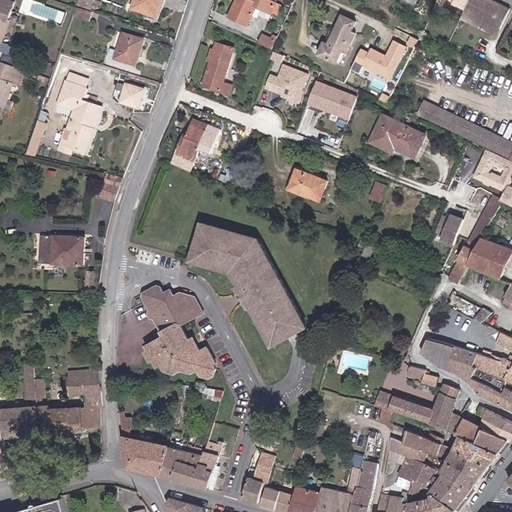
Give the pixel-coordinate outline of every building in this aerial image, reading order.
[(11,0),(0,0),(0,41),(2,42),(9,20),(8,20),(14,1),(11,0)] [(78,0),(77,5),(90,9),(93,0),(78,0)] [(161,0),(134,0),(132,8),(156,16),(161,0)] [(276,5),(265,0),(235,0),(228,18),(246,27),(257,5),(272,13),(276,5)] [(469,0),(437,0),(433,10),(439,13),(445,0),(448,0),(453,3),(452,5),(464,11),(469,0)] [(509,9),(491,0),(469,0),(464,11),(500,29),(509,9)] [(93,12),(77,7),(75,16),(89,21),(93,12)] [(500,29),(464,11),(460,18),(496,36),(500,29)] [(351,29),(354,21),(341,14),(327,42),(323,40),(317,53),(335,61),(341,49),(345,52),(355,32),(351,29)] [(123,33),(115,58),(136,65),(143,39),(123,33)] [(271,48),(276,37),(271,34),(270,38),(261,34),(257,42),(271,48)] [(365,72),(367,66),(397,78),(412,43),(397,37),(391,53),(374,46),(372,51),(364,48),(355,68),(365,72)] [(210,83),(209,88),(229,95),(232,86),(222,83),(234,49),(216,44),(214,51),(212,50),(208,61),(210,62),(203,81),(210,83)] [(17,85),(22,69),(0,61),(0,104),(5,91),(2,90),(6,81),(13,83),(17,85)] [(267,88),(298,100),(308,74),(284,65),(279,78),(272,75),(267,88)] [(70,74),(68,81),(86,88),(89,81),(70,74)] [(321,78),(312,103),(354,119),(363,95),(321,78)] [(86,88),(68,81),(66,80),(58,104),(75,110),(79,112),(75,121),(71,120),(67,130),(72,131),(69,139),(64,137),(61,144),(74,148),(83,152),(87,140),(90,141),(102,107),(82,99),(86,88)] [(0,104),(5,106),(13,83),(6,81),(2,90),(5,91),(0,104)] [(143,90),(126,84),(121,102),(138,107),(143,90)] [(415,114),(498,154),(504,141),(422,101),(415,114)] [(422,133),(380,113),(368,139),(381,145),(384,141),(412,155),(422,133)] [(186,140),(182,138),(176,152),(195,161),(211,125),(194,119),(188,135),(186,140)] [(47,124),(38,121),(34,134),(42,137),(47,124)] [(72,131),(67,130),(65,129),(63,137),(64,137),(69,139),(72,131)] [(511,144),(504,141),(498,154),(507,158),(511,147),(511,144)] [(71,154),(74,148),(61,144),(59,149),(71,154)] [(474,177),(504,193),(507,187),(510,180),(511,176),(511,162),(508,161),(507,160),(488,151),(474,177)] [(324,180),(296,169),(288,188),(317,199),(324,180)] [(226,180),(233,183),(236,176),(229,173),(226,180)] [(100,200),(115,203),(118,189),(123,179),(105,176),(100,200)] [(373,196),(387,201),(393,184),(379,179),(373,196)] [(504,193),(501,201),(511,206),(511,188),(507,187),(504,193)] [(491,196),(472,235),(482,240),(483,237),(501,201),(491,196)] [(442,215),(437,228),(444,230),(446,225),(456,228),(457,227),(463,215),(451,210),(449,218),(442,215)] [(203,222),(195,260),(216,266),(224,228),(203,222)] [(258,237),(224,228),(216,266),(232,270),(239,272),(237,279),(240,284),(233,288),(236,294),(241,295),(243,293),(245,297),(243,299),(241,302),(245,309),(252,305),(274,344),(306,326),(276,270),(258,237)] [(472,235),(450,280),(459,284),(460,285),(469,265),(470,266),(482,240),(472,235)] [(511,249),(483,237),(482,240),(470,266),(501,280),(509,264),(511,255),(511,249)] [(83,267),(84,238),(54,238),(54,265),(83,267)] [(158,286),(146,293),(145,299),(151,311),(155,311),(159,318),(158,322),(167,338),(149,348),(152,352),(148,354),(154,363),(157,362),(161,368),(165,366),(169,372),(180,375),(186,372),(213,381),(217,375),(218,367),(215,363),(217,361),(209,346),(204,349),(197,353),(190,341),(193,339),(184,323),(205,311),(197,296),(185,293),(177,297),(164,294),(161,287),(158,286)] [(177,297),(185,293),(175,290),(173,288),(171,289),(161,287),(164,294),(177,297)] [(236,294),(241,302),(243,299),(245,297),(243,293),(241,295),(236,294)] [(482,310),(473,320),(482,325),(490,314),(482,310)] [(155,311),(151,311),(150,314),(154,321),(158,322),(159,318),(155,311)] [(511,339),(500,334),(496,343),(511,351),(511,339)] [(197,353),(204,349),(197,336),(193,339),(190,341),(197,353)] [(429,341),(422,354),(440,368),(451,372),(462,351),(429,341)] [(462,351),(451,372),(458,374),(463,365),(461,365),(468,353),(462,351)] [(461,365),(463,365),(470,353),(468,353),(461,365)] [(470,353),(463,365),(464,366),(476,373),(481,372),(486,358),(470,353)] [(502,363),(486,358),(481,372),(506,382),(511,384),(511,364),(504,361),(502,363)] [(7,383),(0,384),(0,449),(5,449),(3,439),(28,437),(27,421),(38,420),(36,377),(35,364),(23,365),(25,401),(33,401),(33,408),(0,411),(0,407),(7,407),(7,383)] [(96,365),(71,367),(72,373),(100,370),(99,369),(96,365)] [(464,366),(460,375),(472,385),(474,380),(476,373),(464,366)] [(408,374),(423,378),(425,372),(409,368),(408,374)] [(36,377),(38,420),(39,437),(82,433),(82,429),(100,427),(99,407),(102,407),(100,370),(72,373),(66,374),(67,394),(84,393),(85,408),(49,412),(48,408),(43,408),(42,400),(45,399),(44,376),(36,377)] [(421,384),(430,387),(437,389),(439,379),(428,375),(429,374),(425,372),(423,378),(421,384)] [(476,373),(474,380),(504,393),(505,387),(506,382),(481,372),(476,373)] [(474,380),(472,385),(492,401),(511,411),(511,390),(505,387),(504,393),(474,380)] [(419,392),(428,395),(430,387),(421,384),(419,392)] [(443,394),(459,400),(462,391),(445,386),(443,394)] [(430,387),(428,395),(437,397),(439,389),(437,389),(430,387)] [(379,392),(375,406),(383,408),(390,409),(394,396),(379,392)] [(439,406),(455,412),(459,400),(443,394),(439,406)] [(414,402),(394,396),(390,409),(394,411),(411,416),(414,402)] [(425,406),(414,402),(411,416),(449,429),(455,412),(439,406),(437,410),(425,406)] [(487,419),(491,411),(481,405),(477,413),(487,419)] [(383,408),(380,421),(390,424),(394,411),(390,409),(383,408)] [(487,419),(511,433),(511,422),(491,411),(487,419)] [(463,435),(500,454),(509,442),(483,427),(463,416),(455,412),(449,429),(463,435)] [(124,414),(121,414),(128,467),(164,476),(171,448),(134,440),(132,421),(124,419),(124,414)] [(483,427),(509,442),(510,442),(511,439),(511,433),(487,419),(483,427)] [(27,421),(28,437),(35,437),(37,458),(42,457),(39,437),(38,420),(27,421)] [(406,431),(403,443),(427,454),(437,458),(443,445),(430,440),(406,431)] [(379,434),(371,432),(369,442),(377,443),(379,434)] [(455,449),(490,466),(500,454),(463,435),(455,449)] [(432,436),(430,440),(443,445),(444,441),(432,436)] [(390,437),(389,448),(403,454),(398,474),(415,478),(414,481),(426,485),(428,480),(437,484),(431,494),(434,495),(457,510),(473,488),(444,472),(429,466),(424,463),(427,454),(403,443),(390,437)] [(219,445),(208,442),(204,456),(195,485),(210,490),(217,467),(224,443),(220,441),(219,445)] [(182,451),(174,479),(195,485),(204,456),(199,455),(201,449),(194,447),(193,453),(189,452),(191,447),(184,445),(182,451)] [(306,449),(299,447),(296,458),(303,460),(306,449)] [(171,448),(164,476),(174,479),(182,451),(171,448)] [(0,479),(11,478),(5,449),(0,449),(0,479)] [(448,463),(481,478),(490,466),(455,449),(448,463)] [(249,478),(243,500),(258,505),(263,487),(267,488),(276,457),(262,453),(254,480),(249,478)] [(348,494),(323,488),(322,494),(317,511),(352,511),(354,506),(358,488),(364,464),(365,457),(357,454),(348,494)] [(444,472),(473,488),(481,478),(448,463),(437,458),(427,454),(424,463),(429,466),(444,472)] [(364,464),(358,488),(374,491),(378,467),(364,464)] [(210,490),(216,491),(222,468),(217,467),(210,490)] [(426,485),(414,481),(412,487),(419,489),(420,485),(425,487),(426,485)] [(410,494),(417,496),(419,489),(412,487),(410,494)] [(267,488),(262,506),(279,511),(290,511),(294,496),(267,488)] [(294,496),(290,511),(317,511),(322,494),(296,488),(294,496)] [(358,488),(354,506),(370,508),(374,491),(358,488)] [(391,511),(405,511),(408,504),(404,503),(406,497),(382,493),(381,501),(393,503),(391,511)] [(438,507),(439,511),(455,511),(457,510),(434,495),(431,498),(434,508),(438,507)] [(426,510),(426,511),(439,511),(438,507),(434,508),(431,498),(430,498),(420,500),(422,510),(426,510)] [(58,511),(55,499),(14,511),(58,511)] [(203,511),(202,508),(174,499),(168,504),(172,511),(203,511)] [(426,511),(426,510),(422,510),(420,500),(408,502),(408,504),(405,511),(426,511)] [(381,501),(380,510),(379,511),(391,511),(393,503),(381,501)]
